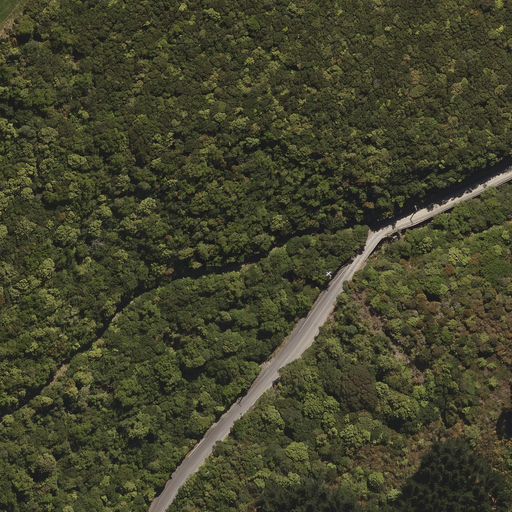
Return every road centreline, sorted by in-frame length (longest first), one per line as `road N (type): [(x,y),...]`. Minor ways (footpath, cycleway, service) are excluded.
road 1 (unclassified): [(162,511),(377,236),(511,170)]
road 2 (track): [(0,422),(146,284),(235,271),(319,227),(377,236)]
